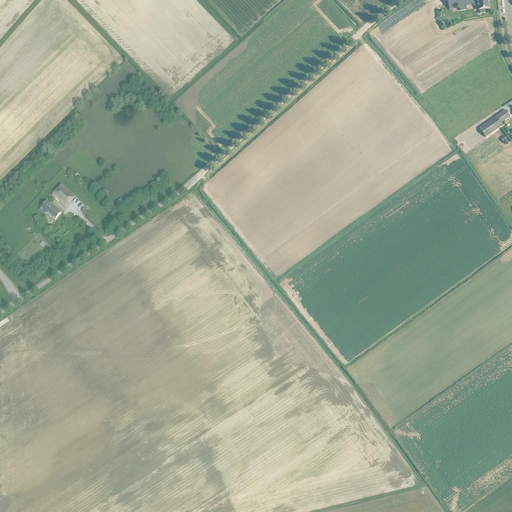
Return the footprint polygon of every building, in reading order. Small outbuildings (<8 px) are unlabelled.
[(473,0),(447,0),(449,9),(474,5),(473,2),(474,2),(473,0)] [(477,0),(477,1),(474,2),(473,2),(474,5),(474,6),(478,6),(479,10),(480,10),(481,14),(485,13),(485,9),(489,9),(487,0),(477,0)] [(506,110),(480,129),(486,138),(503,126),(501,124),(511,116),(506,110)] [(52,196),(57,200),(66,208),(76,197),(62,184),(52,196)] [(47,213),(51,217),(55,220),(62,212),(47,200),(39,210),(45,215),(47,213)]
